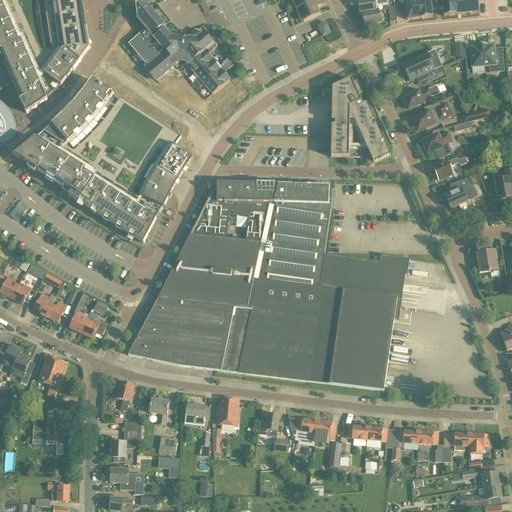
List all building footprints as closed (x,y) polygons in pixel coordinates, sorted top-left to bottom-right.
[(0,0),(0,52),(21,100),(20,101),(26,114),(47,100),(46,99),(60,87),(61,87),(67,79),(73,71),(74,71),(80,62),(70,54),(61,47),(54,48),(52,49),(51,49),(45,50),(41,22),(37,0),(0,0)] [(44,0),(52,48),(52,49),(54,48),(61,47),(70,54),(80,62),(90,49),(82,0),(44,0)] [(188,67),(214,44),(205,33),(198,39),(171,37),(163,28),(165,26),(147,6),(149,4),(145,1),(144,2),(142,0),(140,0),(135,5),(137,19),(146,30),(129,44),(142,61),(138,64),(154,83),(178,63),(185,64),(188,67)] [(292,0),(295,4),(293,5),(298,16),(300,16),(303,22),(319,15),(316,8),(325,5),(322,0),(292,0)] [(376,13),(374,0),(370,0),(358,2),(360,15),(363,15),(376,13)] [(419,19),(417,0),(411,0),(405,1),(407,21),(419,19)] [(429,0),(417,0),(419,19),(432,18),(429,0)] [(456,0),(444,0),(446,16),(458,15),(456,0)] [(468,0),(456,0),(458,15),(470,14),(468,0)] [(483,13),(481,0),(468,0),(470,14),(483,13)] [(390,22),(397,21),(395,7),(388,7),(390,22)] [(376,13),(363,15),(364,27),(381,25),(379,12),(376,13)] [(323,37),(330,34),(325,25),(319,28),(323,37)] [(195,75),(213,59),(209,54),(217,47),(214,44),(188,67),(195,75)] [(496,59),(496,49),(495,46),(489,46),(488,44),(478,45),(478,47),(471,48),(473,68),(491,66),(492,73),(505,71),(504,58),(496,59)] [(441,68),(434,52),(428,55),(427,54),(402,64),(410,82),(435,72),(434,70),(441,68)] [(229,65),(230,63),(228,60),(219,67),(213,60),(214,59),(213,59),(195,75),(198,79),(195,81),(200,88),(203,85),(204,86),(229,65)] [(204,86),(211,95),(212,96),(230,81),(229,81),(230,80),(225,74),(233,66),(230,63),(229,65),(204,86)] [(436,72),(426,76),(429,82),(429,83),(439,78),(436,72)] [(163,208),(164,209),(173,192),(182,176),(193,160),(174,146),(181,138),(92,80),(83,92),(74,104),(63,115),(52,126),(15,157),(70,193),(68,196),(143,244),(163,208)] [(369,124),(374,122),(366,104),(363,106),(359,97),(362,95),(357,84),(354,85),(351,80),(332,88),(332,99),(332,100),(338,100),(337,112),(333,112),(333,111),(333,110),(332,110),(332,112),(332,122),(337,122),(337,127),(332,127),(331,143),(337,143),(337,148),(331,148),(331,158),(368,159),(363,149),(349,148),(350,121),(354,121),(373,163),(390,156),(386,147),(381,149),(379,144),(384,142),(376,126),(371,128),(369,124)] [(410,96),(403,99),(404,101),(409,111),(424,104),(429,102),(430,104),(444,103),(440,93),(437,87),(434,81),(417,89),(418,91),(409,95),(410,96)] [(420,118),(413,121),(418,133),(429,128),(430,129),(442,124),(441,122),(453,116),(451,112),(447,102),(439,105),(439,104),(424,109),(426,112),(419,115),(420,118)] [(0,141),(2,142),(4,142),(6,141),(8,140),(10,139),(12,137),(13,136),(14,134),(15,132),(15,129),(15,127),(14,125),(12,119),(9,114),(6,109),(1,105),(0,103),(0,141)] [(463,125),(471,123),(471,122),(491,118),(489,109),(461,116),(463,124),(463,125)] [(463,125),(463,124),(453,126),(455,132),(472,129),(471,123),(463,125)] [(438,136),(423,143),(428,154),(434,152),(438,161),(447,157),(443,149),(444,149),(443,146),(452,142),(448,134),(439,138),(438,136)] [(467,164),(464,158),(458,161),(456,159),(443,165),(443,164),(437,167),(437,168),(433,169),(439,182),(454,175),(453,174),(458,172),(455,166),(459,164),(460,167),(467,164)] [(506,181),(495,182),(498,202),(511,199),(511,187),(511,186),(511,185),(511,169),(504,170),(506,181)] [(179,368),(309,383),(383,394),(403,260),(380,256),(379,264),(324,256),(331,205),(329,205),(329,188),(270,185),(270,184),(217,184),(217,191),(213,191),(129,357),(179,368)] [(451,210),(467,203),(461,191),(445,198),(451,210)] [(495,252),(477,255),(477,256),(478,260),(478,262),(480,275),(483,274),(490,273),(499,272),(495,252)] [(18,271),(23,263),(15,259),(11,266),(18,271)] [(28,273),(43,281),(47,274),(31,266),(28,273)] [(47,274),(43,281),(50,285),(54,278),(47,274)] [(18,287),(13,285),(15,282),(8,279),(0,293),(0,294),(11,300),(18,287)] [(22,306),(31,291),(24,287),(19,284),(18,287),(11,300),(22,306)] [(74,306),(80,293),(79,293),(80,292),(73,288),(67,302),(74,306)] [(87,322),(91,313),(90,313),(89,316),(85,314),(84,316),(79,314),(88,297),(80,293),(74,306),(71,313),(76,315),(70,329),(81,335),(87,322)] [(46,318),(53,305),(56,298),(52,296),(51,299),(43,295),(34,312),(46,318)] [(104,317),(109,308),(98,302),(93,311),(104,317)] [(53,305),(46,318),(58,324),(66,307),(58,303),(56,307),(53,305)] [(91,313),(87,322),(81,335),(93,340),(95,335),(102,337),(108,325),(100,321),(99,324),(96,322),(98,317),(91,313)] [(511,326),(508,328),(509,331),(501,334),(503,339),(502,340),(507,352),(511,349),(511,326)] [(20,356),(22,351),(11,346),(9,350),(6,358),(0,356),(3,350),(2,350),(0,348),(0,372),(1,369),(3,365),(14,369),(20,356)] [(31,360),(20,356),(14,369),(12,374),(22,379),(21,382),(27,385),(31,375),(26,373),(31,360)] [(54,399),(55,396),(66,365),(48,358),(38,386),(49,390),(47,396),(54,399)] [(131,404),(133,394),(131,394),(133,387),(121,383),(117,400),(122,401),(119,411),(126,413),(129,403),(131,404)] [(28,395),(18,392),(17,394),(11,394),(11,402),(25,403),(28,395)] [(236,428),(239,401),(220,399),(217,426),(236,428)] [(167,417),(169,404),(151,401),(150,414),(159,416),(158,426),(165,427),(167,417)] [(71,418),(71,410),(63,410),(55,410),(55,404),(33,403),(33,410),(47,410),(47,426),(33,426),(33,436),(33,446),(63,446),(63,421),(67,421),(67,418),(71,418)] [(206,408),(186,406),(185,418),(184,418),(183,428),(189,428),(189,426),(204,428),(205,420),(206,408)] [(276,439),(279,416),(267,415),(266,422),(263,422),(261,437),(276,439)] [(314,442),(317,422),(297,419),(295,432),(290,431),(292,438),(314,442)] [(317,422),(314,442),(326,444),(329,441),(334,442),(336,425),(317,422)] [(123,431),(137,432),(137,424),(124,423),(123,431)] [(366,441),(367,428),(348,426),(346,439),(366,441)] [(367,428),(366,441),(386,443),(387,430),(367,428)] [(221,439),(221,430),(212,430),(212,439),(213,439),(213,452),(214,452),(213,465),(228,466),(228,465),(240,466),(240,459),(230,458),(229,460),(219,459),(220,439),(221,439)] [(136,442),(137,432),(123,431),(123,443),(112,443),(111,458),(125,459),(125,450),(133,450),(133,442),(136,442)] [(417,445),(418,432),(398,431),(398,444),(417,445)] [(418,432),(417,445),(437,447),(438,434),(418,432)] [(209,458),(211,440),(210,440),(210,434),(202,433),(199,457),(209,458)] [(469,448),(469,435),(449,434),(449,447),(454,447),(454,451),(464,451),(464,448),(469,448)] [(469,435),(469,448),(488,449),(489,436),(469,435)] [(175,456),(177,440),(161,438),(159,454),(175,456)] [(294,454),(295,444),(289,443),(289,442),(276,439),(273,452),(287,454),(287,453),(294,454)] [(338,466),(340,445),(340,444),(331,443),(329,467),(337,468),(338,466)] [(340,445),(338,466),(339,466),(338,475),(343,476),(355,476),(356,468),(348,467),(350,445),(341,444),(341,445),(340,445)] [(399,461),(400,450),(392,449),(391,461),(399,461)] [(451,463),(451,449),(443,449),(443,452),(435,451),(435,462),(451,463)] [(159,458),(158,468),(179,469),(179,460),(159,458)] [(376,471),(376,463),(366,462),(365,470),(366,470),(365,473),(374,474),(374,471),(376,471)] [(470,471),(482,469),(481,462),(469,464),(470,471)] [(134,492),(135,485),(133,485),(133,476),(128,476),(128,471),(111,470),(110,484),(120,485),(120,491),(134,492)] [(483,489),(499,487),(499,486),(501,486),(502,484),(501,479),(499,478),(498,478),(497,474),(481,477),(478,477),(477,471),(452,475),(453,482),(463,480),(463,481),(473,479),(474,484),(482,482),(483,489)] [(14,490),(15,481),(2,480),(1,488),(0,494),(0,502),(6,503),(6,497),(7,489),(14,490)] [(313,481),(315,493),(324,491),(322,480),(313,481)] [(414,489),(423,488),(422,480),(413,482),(414,489)] [(69,503),(70,488),(61,487),(61,484),(48,484),(48,491),(52,491),(51,503),(69,503)] [(203,497),(212,498),(214,486),(205,485),(203,497)] [(499,487),(483,489),(485,496),(480,497),(455,498),(456,509),(485,507),(487,506),(501,504),(500,499),(501,499),(499,487)] [(177,499),(178,490),(169,489),(169,496),(172,496),(172,499),(177,499)] [(156,507),(156,499),(141,498),(140,506),(156,507)] [(131,508),(132,500),(123,500),(123,499),(110,499),(109,511),(122,511),(123,508),(131,508)]
